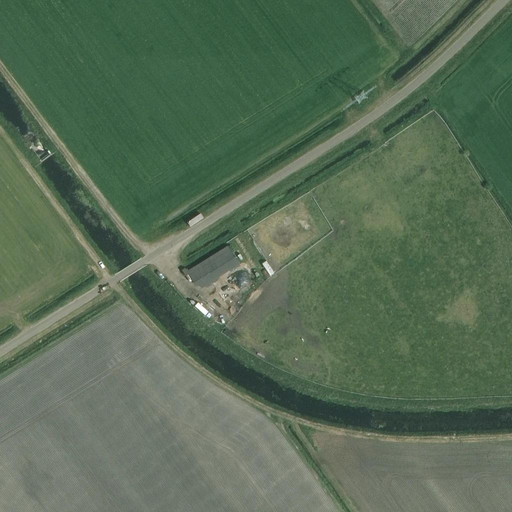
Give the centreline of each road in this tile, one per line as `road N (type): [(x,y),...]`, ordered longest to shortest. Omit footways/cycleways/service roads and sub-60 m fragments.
road 1 (track): [(0,129),(161,347),(224,392),(312,432),(396,442),(511,440)]
road 2 (unclassified): [(0,352),(358,125),(435,67),(503,0)]
